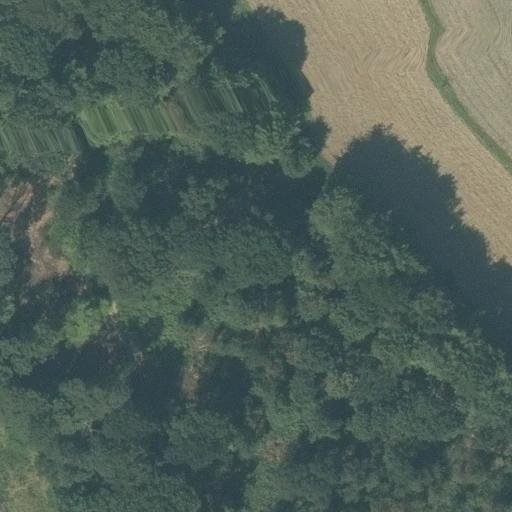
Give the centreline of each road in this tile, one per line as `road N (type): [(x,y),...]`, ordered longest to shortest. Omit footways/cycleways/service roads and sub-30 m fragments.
road 1 (track): [(511,467),(406,355),(266,159),(63,0)]
road 2 (track): [(39,0),(97,261),(141,374),(162,456)]
